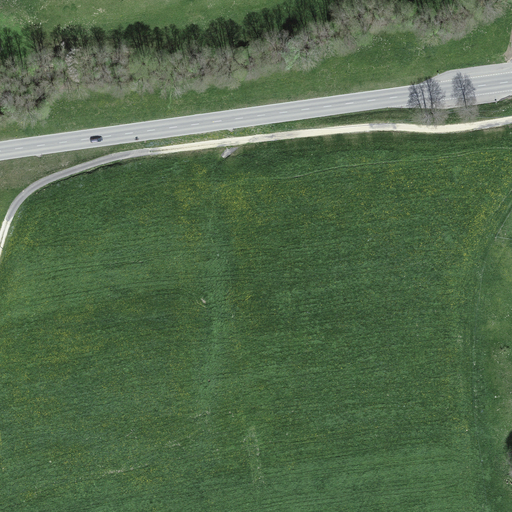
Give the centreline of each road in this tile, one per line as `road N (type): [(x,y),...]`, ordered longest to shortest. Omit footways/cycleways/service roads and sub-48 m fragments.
road 1 (track): [(511,120),(370,126),(110,158),(46,179),(17,199),(0,250)]
road 2 (primary): [(511,81),(0,150)]
